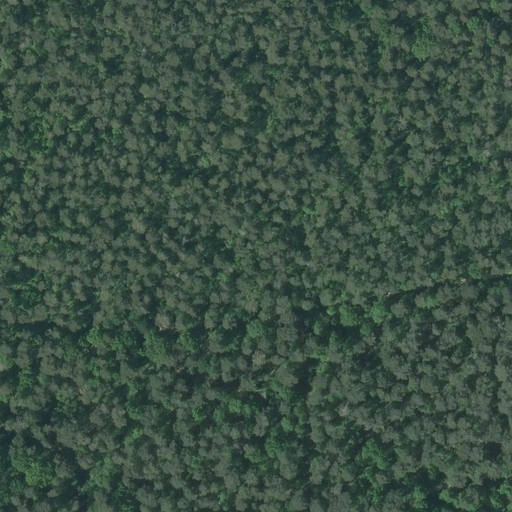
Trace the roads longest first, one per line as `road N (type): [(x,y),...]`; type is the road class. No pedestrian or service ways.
road 1 (track): [(0,369),(511,266)]
road 2 (track): [(308,304),(309,511)]
road 3 (track): [(511,459),(380,511)]
